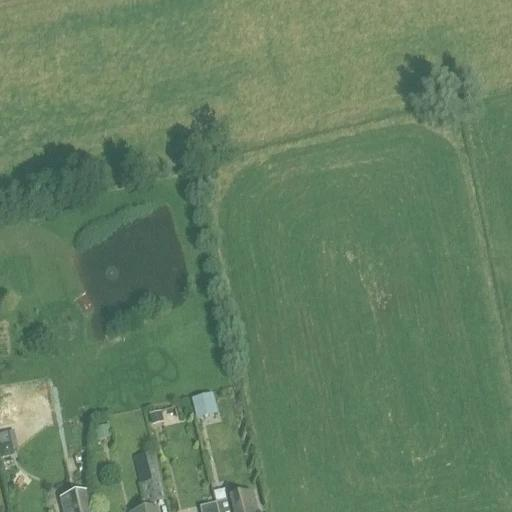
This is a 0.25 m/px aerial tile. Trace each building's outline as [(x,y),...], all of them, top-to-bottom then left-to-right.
[(210,396),(193,401),(196,415),(214,410),(210,396)] [(148,414),(151,424),(162,421),(159,411),(148,414)] [(108,426),(94,429),(96,441),(110,438),(108,426)] [(13,458),(11,446),(0,448),(0,453),(2,461),(13,458)] [(140,485),(159,481),(152,453),(133,458),(140,485)] [(62,511),(91,511),(87,493),(60,500),(62,511)] [(255,511),(251,495),(229,500),(215,504),(216,511),(255,511)]
